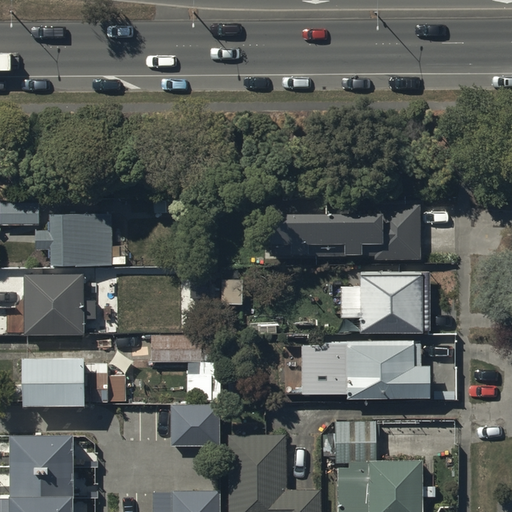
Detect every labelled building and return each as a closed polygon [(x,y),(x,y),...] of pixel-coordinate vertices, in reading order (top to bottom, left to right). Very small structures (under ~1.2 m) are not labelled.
[(0,206),(0,226),(38,227),(38,206),(0,206)] [(271,260),(373,260),(373,264),(419,264),(419,209),(374,209),(374,222),(269,222),(269,251),(271,251),(271,260)] [(50,213),(49,235),(34,235),(34,254),(49,254),(49,271),(112,271),(112,268),(127,268),(127,250),(112,250),(112,213),(50,213)] [(359,279),(358,293),(341,293),(341,322),(359,322),(359,337),(422,337),(422,335),(428,335),(428,283),(421,283),(421,279),(359,279)] [(83,341),(83,323),(94,322),(94,306),(81,306),(81,280),(24,280),(24,341),(83,341)] [(149,366),(187,366),(187,403),(219,403),(220,337),(150,337),(149,366)] [(300,399),(346,399),(346,404),(429,404),(429,372),(420,372),(420,344),(300,344),(300,399)] [(106,364),(20,366),(21,415),(83,415),(83,406),(107,406),(107,405),(124,405),(123,379),(106,379),(106,364)] [(219,408),(172,408),(172,447),(219,447),(219,408)] [(335,466),(347,466),(347,472),(336,472),(336,511),(420,511),(421,466),(374,466),(374,425),(335,425),(335,466)] [(284,438),(228,438),(228,511),(318,511),(319,494),(284,494),(284,438)] [(76,511),(76,439),(13,440),(13,511),(76,511)] [(221,511),(221,492),(172,493),(172,511),(221,511)]
